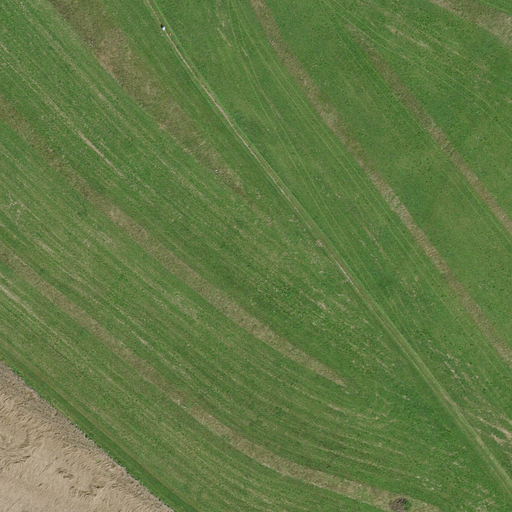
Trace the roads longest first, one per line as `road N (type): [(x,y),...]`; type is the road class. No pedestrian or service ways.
road 1 (track): [(148,0),(232,131),(511,489)]
road 2 (track): [(0,334),(199,511)]
